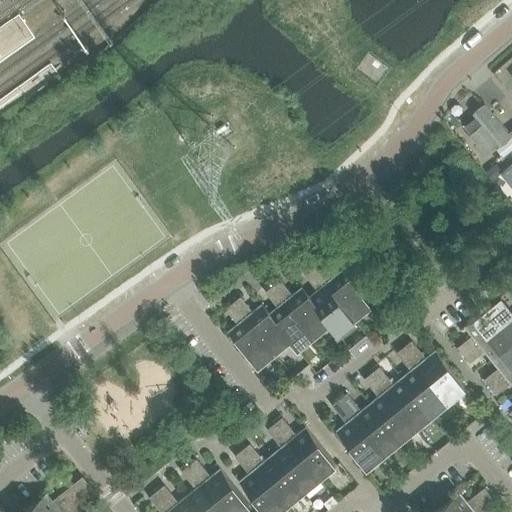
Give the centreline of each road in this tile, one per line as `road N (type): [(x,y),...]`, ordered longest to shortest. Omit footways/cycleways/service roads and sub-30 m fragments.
road 1 (unclassified): [(170,281),(337,202),(511,24)]
road 2 (residential): [(170,281),(269,405),(295,393),(305,406)]
road 3 (residential): [(305,406),(457,286)]
road 4 (unclassified): [(26,383),(170,281)]
road 5 (residential): [(385,506),(468,443),(511,497)]
road 6 (residential): [(125,511),(26,383)]
